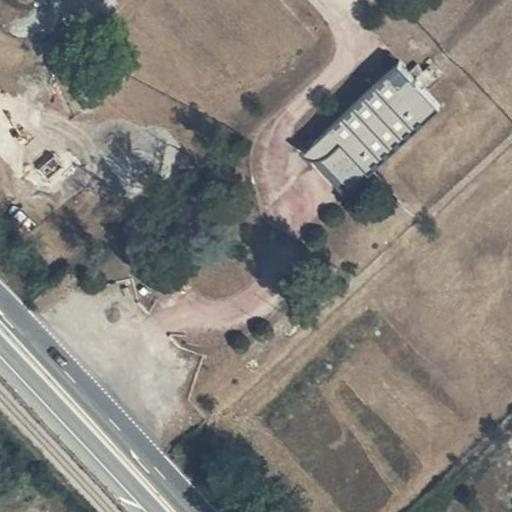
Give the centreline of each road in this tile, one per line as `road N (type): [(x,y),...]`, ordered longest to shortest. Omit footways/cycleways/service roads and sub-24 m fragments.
road 1 (unknown): [(90,423),(175,319),(218,317),(257,298),(280,242),(282,172)]
road 2 (primary): [(0,326),(173,511)]
